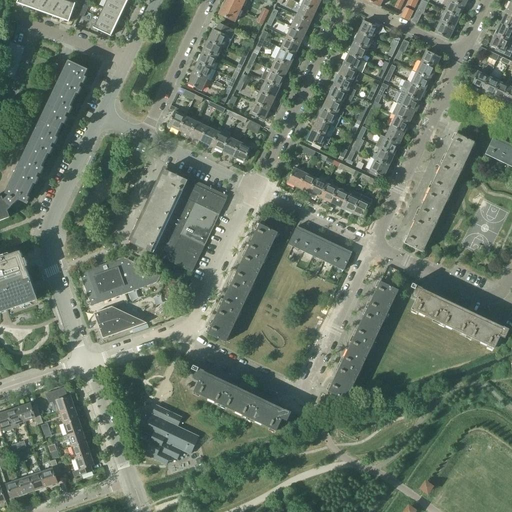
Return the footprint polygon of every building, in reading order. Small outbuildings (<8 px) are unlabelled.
[(38,11),(41,0),(30,0),(28,7),(38,11)] [(48,14),(53,0),(41,0),(38,11),(48,14)] [(58,18),(65,0),(64,0),(53,0),(48,14),(58,18)] [(69,22),(76,4),(75,3),(75,4),(65,0),(58,18),(69,22),(68,22),(69,22)] [(120,16),(125,6),(111,0),(107,0),(103,8),(120,16)] [(245,0),(225,0),(219,14),(235,22),(245,0)] [(319,0),(304,0),(302,5),(316,12),(321,1),(319,0)] [(414,8),(418,0),(409,0),(407,4),(414,8)] [(421,0),(416,11),(422,14),(425,7),(426,8),(428,3),(421,0)] [(450,0),(445,11),(459,18),(464,7),(450,0)] [(316,12),(302,5),(297,16),(311,22),(316,12)] [(116,26),(120,16),(103,8),(99,18),(116,26)] [(408,20),(413,11),(405,8),(401,17),(408,20)] [(422,14),(416,11),(411,22),(417,24),(422,14)] [(456,25),(459,18),(445,11),(440,22),(454,29),(455,30),(457,26),(456,25)] [(511,16),(506,13),(500,24),(511,29),(511,16)] [(311,22),(297,16),(291,27),(305,33),(311,22)] [(111,36),(116,26),(99,18),(94,28),(94,27),(93,28),(111,36),(112,36),(111,36)] [(384,25),(371,19),(369,24),(364,21),(362,25),(361,24),(357,30),(359,31),(359,32),(373,38),(376,32),(380,34),(384,25)] [(454,29),(440,22),(435,33),(448,40),(454,29)] [(214,29),(208,41),(222,48),(227,50),(236,31),(219,23),(216,30),(214,29)] [(511,29),(500,24),(495,35),(511,43),(511,29)] [(305,33),(291,27),(286,37),(300,44),(305,33)] [(264,31),(260,39),(264,41),(265,40),(268,33),(264,31)] [(359,32),(354,43),(368,49),(373,38),(359,32)] [(511,53),(511,43),(495,35),(489,48),(510,58),(511,53)] [(390,47),(391,48),(395,50),(401,39),(395,36),(390,47)] [(300,44),(286,37),(281,49),(295,55),(300,44)] [(269,48),(271,43),(265,40),(264,41),(263,45),(269,48)] [(404,40),(398,51),(403,53),(404,54),(409,43),(404,40)] [(208,41),(203,51),(217,58),(222,48),(208,41)] [(7,53),(21,58),(25,47),(11,42),(7,53)] [(368,49),(354,43),(349,54),(363,60),(368,49)] [(281,49),(276,59),(290,66),(295,55),(281,49)] [(421,62),(435,68),(440,57),(426,50),(421,62)] [(217,58),(203,51),(198,62),(212,69),(217,58)] [(499,56),(488,51),(486,56),(496,61),(499,56)] [(21,58),(7,53),(3,64),(18,69),(21,58)] [(349,54),(344,64),(358,71),(363,60),(349,54)] [(276,59),(271,70),(285,76),(290,66),(276,59)] [(55,90),(74,99),(89,70),(69,60),(55,90)] [(212,69),(198,62),(193,73),(207,80),(212,69)] [(385,71),(389,64),(384,62),(381,69),(385,71)] [(421,62),(416,72),(430,79),(435,68),(421,62)] [(14,79),(18,69),(3,64),(0,73),(0,74),(11,78),(14,79)] [(358,71),(344,64),(338,75),(352,82),(358,71)] [(285,76),(271,70),(266,68),(261,79),(266,81),(280,88),(285,76)] [(382,79),(385,71),(381,69),(377,77),(382,79)] [(416,72),(411,83),(425,90),(430,79),(416,72)] [(482,91),(489,77),(478,72),(471,86),(482,91)] [(207,80),(193,73),(188,84),(202,91),(207,80)] [(0,74),(0,81),(9,85),(11,78),(0,74)] [(352,82),(338,75),(333,86),(354,96),(356,91),(350,88),(352,82)] [(499,82),(489,77),(482,91),(493,96),(499,82)] [(506,85),(499,82),(493,96),(503,101),(511,83),(511,80),(510,79),(506,85)] [(9,85),(0,81),(0,88),(7,90),(9,85)] [(280,88),(266,81),(261,92),(274,99),(280,88)] [(374,83),(371,91),(375,93),(379,85),(374,83)] [(420,101),(425,90),(411,83),(408,89),(402,86),(400,91),(420,101)] [(511,83),(503,101),(511,105),(511,83)] [(354,96),(333,86),(328,97),(342,104),(344,98),(351,102),(354,96)] [(382,86),(378,94),(382,96),(383,95),(386,88),(382,86)] [(55,90),(40,120),(60,129),(74,99),(55,90)] [(185,90),(183,95),(194,101),(194,99),(196,95),(185,90)] [(375,93),(371,91),(367,99),(371,101),(375,93)] [(421,102),(420,101),(400,91),(399,92),(406,95),(401,105),(414,112),(418,104),(420,105),(421,102)] [(261,92),(255,103),(269,109),(274,99),(261,92)] [(378,94),(373,105),(377,107),(382,96),(378,94)] [(237,98),(233,96),(229,104),(233,106),(237,98)] [(342,104),(328,97),(325,104),(323,103),(321,107),(340,116),(343,112),(339,110),(342,104)] [(216,110),(218,105),(210,102),(208,106),(216,110)] [(269,109),(255,103),(250,114),(264,121),(269,109)] [(414,112),(401,105),(397,103),(392,114),(395,116),(409,122),(414,112)] [(175,111),(180,113),(181,110),(172,105),(169,110),(175,112),(175,111)] [(218,105),(216,110),(223,113),(226,109),(218,105)] [(372,118),(377,107),(373,105),(368,116),(372,118)] [(340,116),(321,107),(319,111),(321,112),(318,119),(332,125),(335,127),(340,116)] [(175,111),(175,112),(168,126),(179,131),(186,116),(180,113),(175,111)] [(238,120),(240,115),(232,112),(230,116),(238,120)] [(361,112),(355,123),(360,126),(365,114),(361,112)] [(186,116),(179,131),(190,136),(197,121),(186,116)] [(368,126),(372,118),(368,116),(364,124),(368,126)] [(395,116),(390,127),(404,133),(409,122),(395,116)] [(332,125),(318,119),(313,130),(327,136),(332,125)] [(60,129),(40,120),(26,150),(46,159),(60,129)] [(208,126),(197,121),(190,136),(201,141),(208,126)] [(261,126),(250,121),(247,129),(257,134),(261,126)] [(355,136),(360,126),(355,123),(350,134),(355,136)] [(219,132),(208,126),(201,141),(212,146),(219,132)] [(404,133),(390,127),(385,138),(399,144),(404,133)] [(219,132),(212,146),(223,151),(226,144),(230,138),(232,133),(220,128),(219,132)] [(327,136),(313,130),(307,141),(313,144),(321,148),(327,136)] [(351,144),(355,136),(350,134),(346,142),(351,144)] [(474,142),(468,139),(457,134),(444,161),(461,170),(474,142)] [(362,140),(357,137),(352,148),(357,151),(359,148),(358,147),(362,140)] [(226,144),(223,151),(233,156),(240,143),(230,138),(226,144)] [(399,144),(385,138),(380,148),(394,155),(399,144)] [(486,154),(490,156),(511,166),(511,147),(493,138),(486,154)] [(240,143),(233,156),(245,162),(251,148),(240,143)] [(316,152),(305,146),(302,152),(313,158),(316,152)] [(355,154),(357,151),(352,148),(347,160),(351,162),(355,154)] [(394,155),(380,148),(375,159),(389,166),(394,155)] [(348,151),(347,150),(343,149),(340,157),(339,159),(343,161),(348,151)] [(26,150),(12,179),(32,189),(46,159),(26,150)] [(332,165),(334,160),(326,157),(324,161),(332,165)] [(389,166),(375,159),(370,170),(378,174),(383,177),(389,166)] [(448,197),(461,170),(444,161),(431,188),(448,197)] [(346,171),(348,167),(340,163),(338,168),(346,171)] [(348,167),(346,171),(354,175),(356,171),(348,167)] [(298,188),(305,174),(294,168),(287,182),(298,188)] [(131,242),(131,243),(148,251),(173,263),(175,264),(193,272),(202,253),(202,251),(215,225),(216,223),(218,218),(220,214),(227,199),(226,199),(196,185),(190,181),(184,178),(165,170),(164,172),(157,188),(153,196),(149,204),(139,226),(137,229),(136,232),(135,234),(131,242)] [(316,179),(305,174),(298,188),(309,193),(316,179)] [(381,182),(369,177),(367,182),(367,183),(378,188),(381,182)] [(3,196),(0,197),(0,221),(10,217),(8,211),(19,201),(25,203),(32,189),(12,179),(5,194),(8,196),(4,200),(3,196)] [(327,184),(316,179),(309,193),(320,198),(327,184)] [(327,184),(320,198),(331,203),(338,189),(327,184)] [(436,225),(448,197),(431,188),(418,216),(436,225)] [(348,194),(338,189),(331,203),(342,208),(348,194)] [(351,189),(348,194),(342,208),(353,213),(359,199),(362,194),(351,189)] [(362,194),(359,199),(353,213),(364,219),(373,199),(362,194)] [(423,252),(436,225),(418,216),(405,243),(423,252)] [(260,224),(247,252),(265,260),(278,233),(260,224)] [(289,244),(344,270),(352,252),(297,226),(289,244)] [(0,312),(3,312),(7,310),(38,300),(37,297),(36,293),(35,292),(33,293),(32,288),(31,287),(33,286),(32,283),(31,280),(30,277),(28,271),(27,267),(26,266),(24,259),(23,257),(23,256),(22,255),(21,251),(9,255),(10,256),(1,260),(0,258),(0,312)] [(265,260),(247,252),(234,279),(252,288),(265,260)] [(80,273),(92,306),(157,282),(161,275),(124,257),(80,273)] [(252,288),(234,279),(221,307),(239,315),(252,288)] [(368,309),(386,317),(399,290),(380,282),(368,309)] [(413,283),(411,288),(415,289),(412,296),(417,299),(416,301),(412,309),(487,345),(494,348),(498,342),(500,336),(505,338),(509,329),(504,327),(502,330),(456,308),(421,291),(423,288),(417,286),(417,285),(413,283)] [(94,313),(103,339),(147,323),(146,322),(141,324),(110,309),(114,307),(113,307),(94,313)] [(239,315),(221,307),(208,334),(226,342),(239,315)] [(368,309),(355,336),(373,345),(386,317),(368,309)] [(148,324),(131,330),(133,334),(139,331),(149,328),(148,324)] [(355,336),(341,364),(360,372),(373,345),(355,336)] [(360,372),(341,364),(328,391),(346,400),(360,372)] [(194,365),(192,369),(197,372),(194,379),(195,379),(199,381),(196,387),(195,391),(194,392),(277,431),(279,425),(282,419),(287,421),(292,412),(286,409),(285,412),(284,412),(273,407),(265,403),(247,394),(211,377),(203,374),(205,371),(199,368),(194,365)] [(70,395),(68,396),(65,388),(46,394),(49,403),(55,401),(60,413),(75,408),(70,395)] [(37,405),(36,405),(31,406),(30,403),(19,407),(24,423),(35,419),(37,425),(43,423),(37,405)] [(157,405),(144,432),(138,445),(147,449),(144,455),(166,465),(170,456),(176,459),(181,450),(190,454),(199,436),(177,426),(181,417),(157,405)] [(24,423),(19,407),(7,411),(13,429),(20,426),(19,424),(24,423)] [(75,408),(60,413),(63,424),(78,419),(75,408)] [(7,411),(0,413),(0,428),(0,430),(5,428),(6,431),(13,429),(7,411)] [(82,430),(78,419),(63,424),(67,436),(82,430)] [(43,432),(50,429),(48,423),(41,425),(43,432)] [(52,436),(50,429),(43,432),(45,438),(52,436)] [(82,430),(67,436),(71,447),(86,442),(82,430)] [(24,441),(18,443),(20,450),(27,448),(24,441)] [(86,442),(71,447),(76,459),(90,454),(86,442)] [(20,450),(18,443),(12,445),(14,452),(20,450)] [(50,453),(57,450),(55,444),(48,446),(50,453)] [(59,456),(57,450),(50,453),(52,459),(59,456)] [(28,451),(21,452),(23,459),(30,457),(28,451)] [(23,459),(21,452),(15,454),(17,461),(23,459)] [(90,454),(76,459),(79,469),(73,472),(74,477),(93,471),(91,466),(94,465),(90,454)] [(205,463),(203,458),(196,460),(198,466),(205,463)] [(52,469),(41,472),(46,487),(58,483),(56,480),(62,478),(56,460),(50,462),(52,469)] [(46,487),(41,472),(29,476),(34,491),(46,487)] [(29,476),(18,480),(22,495),(34,491),(29,476)] [(22,495),(18,480),(6,484),(11,499),(22,495)]
